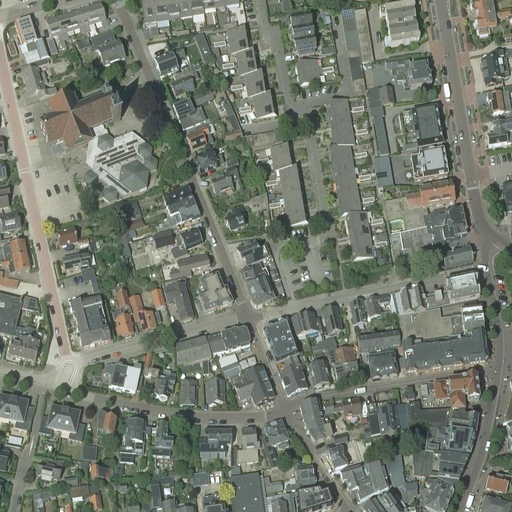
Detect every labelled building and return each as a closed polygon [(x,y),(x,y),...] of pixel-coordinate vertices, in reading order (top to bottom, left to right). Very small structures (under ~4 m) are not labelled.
[(164,0),(163,0),(152,2),(156,24),(168,22),(164,0)] [(176,0),(164,0),(168,22),(180,20),(176,0)] [(188,0),(176,0),(180,20),(191,18),(188,0)] [(200,0),(188,0),(191,18),(204,16),(203,11),(200,0)] [(212,0),(200,0),(203,11),(214,10),(212,0)] [(224,0),(212,0),(214,10),(226,8),(224,0)] [(473,5),(471,6),(472,13),(474,12),(475,18),(493,15),(491,2),(491,1),(472,4),(473,5)] [(152,2),(140,4),(144,25),(146,25),(147,31),(145,31),(146,38),(152,37),(152,41),(159,40),(158,36),(156,24),(152,2)] [(100,5),(89,9),(94,26),(100,24),(102,29),(107,27),(100,5)] [(386,10),(383,10),(386,27),(387,27),(388,31),(387,32),(390,48),(415,44),(418,43),(419,41),(419,39),(418,38),(417,37),(413,12),(413,10),(414,9),(413,7),(411,6),(409,6),(392,9),(391,6),(386,7),(386,10)] [(327,8),(321,9),(324,26),(330,25),(327,8)] [(89,9),(78,13),(85,34),(90,33),(88,28),(94,26),(89,9)] [(366,19),(365,11),(353,13),(354,17),(354,21),(366,19)] [(476,23),(474,23),(475,30),(477,30),(477,31),(479,37),(487,36),(486,30),(496,28),(495,20),(511,18),(510,12),(502,13),(493,15),(475,18),(476,23)] [(78,13),(67,16),(73,33),(79,31),(80,36),(85,34),(78,13)] [(353,19),(352,13),(340,15),(341,21),(353,19)] [(291,20),(289,20),(289,21),(288,21),(289,27),(290,26),(291,32),(311,28),(309,17),(307,17),(306,14),(291,17),(291,20)] [(67,16),(56,20),(63,41),(68,40),(66,35),(73,33),(67,16)] [(229,25),(222,26),(222,30),(236,28),(235,24),(239,23),(238,17),(228,18),(229,25)] [(354,25),(353,19),(341,21),(342,27),(354,25)] [(368,28),(366,19),(354,21),(356,30),(368,28)] [(56,20),(45,23),(50,40),(57,38),(59,43),(63,41),(56,20)] [(30,21),(14,26),(21,48),(25,47),(28,54),(36,52),(39,62),(49,59),(43,42),(37,44),(37,43),(30,21)] [(355,32),(354,25),(342,27),(343,34),(355,32)] [(313,40),(311,28),(291,32),(293,44),(313,40)] [(369,37),(368,28),(356,30),(357,39),(369,37)] [(247,30),(226,33),(228,45),(248,41),(247,30)] [(356,38),(355,32),(343,34),(345,40),(356,38)] [(111,34),(91,41),(95,52),(97,51),(103,68),(108,67),(111,68),(114,66),(115,64),(124,61),(118,44),(115,45),(111,34)] [(370,46),(369,37),(357,39),(359,47),(370,46)] [(357,45),(356,38),(345,40),(346,47),(357,45)] [(315,52),(313,40),(293,44),(294,49),(293,49),(294,54),(295,54),(295,56),(297,55),(298,58),(313,55),(313,53),(315,52)] [(248,41),(228,45),(230,56),(235,56),(235,55),(250,53),(248,41)] [(53,42),(47,44),(51,57),(57,55),(53,42)] [(358,52),(357,45),(346,47),(347,53),(358,52)] [(372,54),(370,46),(359,47),(360,56),(372,54)] [(170,55),(153,61),(161,80),(178,73),(174,62),(185,58),(182,50),(170,55)] [(250,53),(235,55),(235,56),(237,66),(257,63),(255,52),(250,53)] [(359,58),(358,52),(347,53),(348,60),(359,58)] [(485,63),(481,63),(484,83),(485,83),(486,87),(494,86),(493,82),(503,80),(500,61),(508,59),(507,52),(493,54),(493,55),(484,57),(485,63)] [(372,54),(360,56),(361,65),(373,63),(372,54)] [(30,72),(21,74),(25,86),(45,80),(43,75),(39,76),(37,69),(48,66),(47,60),(39,62),(28,66),(30,72)] [(407,60),(385,63),(386,72),(391,72),(392,79),(395,78),(396,84),(403,83),(404,91),(409,91),(431,88),(429,78),(428,74),(427,75),(426,66),(408,69),(407,60)] [(316,62),(295,66),(297,77),(318,74),(316,62)] [(257,63),(237,66),(239,78),(243,77),(259,74),(257,63)] [(93,68),(82,72),(84,79),(96,75),(93,68)] [(176,84),(170,86),(175,99),(194,92),(191,85),(198,82),(195,73),(200,71),(199,68),(173,78),(176,84)] [(243,77),(245,88),(265,85),(264,73),(259,74),(243,77)] [(318,74),(297,77),(299,89),(320,85),(318,74)] [(45,80),(25,86),(29,98),(37,96),(39,102),(56,96),(54,90),(45,93),(43,86),(47,85),(45,80)] [(265,85),(245,88),(247,100),(252,99),(267,96),(265,85)] [(369,111),(381,108),(393,107),(390,89),(366,93),(369,111)] [(213,100),(209,91),(193,98),(196,107),(213,100)] [(45,121),(38,124),(48,149),(49,148),(53,158),(66,153),(66,154),(88,145),(86,162),(89,164),(92,167),(92,175),(84,178),(83,186),(89,191),(88,199),(95,204),(102,201),(108,206),(146,191),(148,175),(156,172),(157,163),(150,159),(152,150),(139,140),(131,143),(132,139),(128,136),(113,142),(106,137),(102,127),(112,123),(113,125),(114,124),(118,123),(120,122),(119,120),(118,116),(118,117),(117,115),(115,115),(113,108),(110,102),(111,101),(110,99),(111,99),(109,95),(109,96),(108,94),(107,95),(106,94),(103,96),(101,97),(102,99),(81,107),(78,102),(75,103),(73,98),(48,108),(50,113),(43,117),(45,121)] [(267,96),(252,99),(254,110),(274,107),(272,95),(267,96)] [(499,95),(487,97),(488,104),(490,104),(493,116),(503,114),(507,113),(506,106),(501,107),(499,95)] [(188,101),(172,108),(179,123),(182,130),(184,132),(193,128),(192,126),(194,125),(195,127),(205,123),(200,111),(198,112),(196,107),(193,98),(187,101),(188,101)] [(346,102),(326,105),(328,116),(348,113),(346,102)] [(274,107),(254,110),(256,121),(276,118),(274,107)] [(383,118),(381,108),(369,111),(371,121),(381,119),(383,118)] [(435,110),(398,117),(404,155),(417,153),(416,151),(441,147),(435,110)] [(348,113),(328,116),(330,128),(350,124),(348,113)] [(233,115),(218,121),(219,123),(226,120),(234,134),(225,136),(227,143),(242,138),(240,132),(233,115)] [(387,153),(382,123),(372,125),(377,155),(387,153)] [(511,123),(492,127),(494,138),(487,139),(489,149),(511,144),(511,140),(511,134),(511,133),(511,123)] [(350,124),(330,128),(332,139),(352,135),(350,124)] [(194,137),(185,140),(191,154),(213,145),(209,136),(207,137),(205,132),(204,128),(192,133),(194,137)] [(280,132),(273,133),(273,134),(275,146),(282,144),(280,132)] [(332,139),(334,150),(349,148),(354,147),(352,135),(332,139)] [(290,147),(270,150),(271,162),(292,159),(290,147)] [(334,150),(329,151),(331,162),(351,159),(349,148),(334,150)] [(442,152),(409,158),(414,182),(420,181),(421,182),(423,182),(447,178),(442,152)] [(211,154),(195,161),(201,175),(217,168),(224,165),(220,157),(214,160),(211,154)] [(292,159),(271,162),(273,174),(278,173),(278,172),(294,170),(294,169),(292,159)] [(351,159),(331,162),(333,174),(353,170),(351,159)] [(393,188),(387,159),(376,161),(377,168),(378,175),(380,183),(381,190),(393,188)] [(236,160),(226,164),(228,170),(232,168),(238,166),(236,160)] [(219,180),(210,184),(215,197),(232,190),(230,184),(234,183),(231,175),(235,174),(232,168),(228,170),(225,171),(228,177),(227,177),(226,175),(219,178),(219,180)] [(257,174),(255,169),(254,169),(248,171),(250,177),(257,174)] [(278,172),(278,173),(280,184),(300,181),(298,169),(294,169),(294,170),(278,172)] [(353,170),(333,174),(335,185),(355,181),(353,170)] [(300,181),(280,184),(282,195),(302,192),(300,181)] [(355,181),(335,185),(337,196),(357,193),(355,181)] [(420,197),(384,203),(388,222),(401,219),(401,220),(427,214),(426,210),(454,205),(450,185),(419,191),(420,197)] [(511,185),(502,187),(506,213),(509,212),(511,212),(511,213),(511,185)] [(0,211),(8,209),(5,199),(9,198),(7,188),(0,189),(0,211)] [(186,189),(161,199),(166,210),(169,208),(191,199),(186,189)] [(302,192),(282,195),(284,206),(304,203),(302,192)] [(357,193),(337,196),(339,208),(359,204),(357,193)] [(265,196),(251,202),(253,207),(259,205),(260,212),(267,211),(265,196)] [(191,199),(169,208),(172,216),(182,212),(183,214),(195,210),(191,199)] [(304,203),(284,206),(286,218),(306,214),(304,203)] [(128,204),(115,209),(122,226),(134,221),(128,204)] [(359,204),(339,208),(340,219),(345,218),(361,215),(359,204)] [(233,219),(225,222),(230,234),(244,228),(239,216),(243,214),(240,208),(230,212),(233,219)] [(182,212),(172,216),(176,226),(191,220),(192,223),(199,220),(195,210),(183,214),(182,212)] [(438,212),(432,214),(432,216),(433,216),(434,219),(434,220),(435,226),(444,224),(444,227),(447,227),(447,229),(453,227),(453,226),(455,226),(455,225),(463,223),(461,211),(460,211),(439,216),(438,212)] [(306,214),(286,218),(288,229),(308,226),(306,214)] [(361,215),(345,218),(347,229),(367,226),(365,214),(361,215)] [(406,235),(390,238),(395,264),(427,257),(433,256),(430,236),(435,235),(435,239),(438,238),(439,244),(445,242),(445,243),(459,240),(458,238),(466,237),(465,233),(465,232),(465,231),(467,230),(466,224),(464,224),(463,223),(455,225),(455,226),(453,226),(453,227),(447,229),(447,227),(444,227),(444,224),(435,226),(434,220),(434,219),(433,216),(432,216),(427,217),(427,214),(401,220),(403,220),(406,235)] [(17,217),(0,220),(0,224),(2,235),(20,231),(17,217)] [(137,229),(135,223),(125,226),(120,228),(122,234),(127,232),(137,229)] [(367,226),(347,229),(349,241),(369,237),(367,226)] [(74,232),(56,236),(59,249),(76,245),(77,251),(88,248),(87,240),(76,242),(74,232)] [(112,240),(109,241),(110,245),(113,244),(115,244),(117,250),(120,249),(121,254),(119,255),(120,259),(123,259),(131,256),(128,245),(132,244),(131,241),(135,240),(133,233),(119,237),(112,239),(112,240)] [(176,238),(175,240),(178,247),(177,248),(179,254),(185,251),(185,252),(201,246),(196,233),(185,237),(184,235),(176,238)] [(170,234),(153,239),(156,251),(174,246),(170,234)] [(369,237),(349,241),(351,252),(371,248),(369,237)] [(2,254),(4,262),(4,263),(26,258),(23,243),(9,247),(3,249),(4,254),(2,254)] [(241,249),(236,251),(240,263),(244,262),(246,267),(269,258),(265,248),(256,252),(254,245),(241,250),(241,249)] [(371,248),(351,252),(353,263),(373,260),(371,248)] [(433,256),(427,257),(431,274),(472,265),(469,248),(433,256)] [(80,272),(81,274),(91,271),(87,257),(78,259),(78,258),(62,262),(64,273),(79,270),(80,272)] [(171,283),(184,280),(190,279),(189,273),(208,269),(205,257),(176,264),(178,272),(169,275),(171,283)] [(4,262),(0,263),(2,269),(7,267),(9,275),(15,274),(15,275),(30,272),(26,258),(4,263),(4,262)] [(259,267),(240,275),(245,286),(253,307),(256,308),(265,305),(266,306),(270,305),(270,303),(272,302),(263,279),(267,278),(265,272),(261,273),(259,267)] [(91,271),(81,274),(83,284),(89,282),(94,301),(81,305),(81,307),(79,307),(79,305),(70,308),(81,352),(112,343),(109,330),(104,332),(98,311),(101,311),(98,299),(100,298),(93,271),(91,271)] [(2,278),(1,286),(17,290),(19,282),(2,278)] [(204,296),(198,299),(204,315),(216,310),(217,312),(232,305),(225,291),(223,292),(221,288),(216,278),(199,285),(204,296)] [(387,298),(389,309),(391,319),(398,317),(399,319),(425,313),(477,302),(477,300),(479,300),(475,278),(444,285),(447,300),(441,301),(440,295),(437,296),(434,296),(434,297),(423,299),(421,290),(400,295),(387,298)] [(184,280),(171,283),(161,286),(167,305),(175,303),(180,324),(192,321),(183,287),(186,286),(184,280)] [(119,313),(111,316),(114,323),(116,323),(117,330),(115,330),(117,335),(121,334),(122,340),(132,337),(130,329),(132,329),(129,319),(132,319),(125,293),(115,296),(119,311),(119,313)] [(0,336),(12,339),(19,310),(21,304),(0,298),(0,336)] [(387,298),(366,302),(369,318),(370,320),(380,318),(381,322),(384,322),(383,317),(380,317),(379,310),(384,309),(384,310),(389,309),(387,298)] [(21,304),(19,310),(38,315),(36,302),(23,299),(21,304)] [(362,303),(349,305),(354,328),(366,326),(365,319),(369,318),(366,302),(362,303)] [(439,311),(397,320),(400,347),(464,339),(483,336),(484,336),(481,309),(460,311),(461,318),(440,321),(439,311)] [(336,310),(322,314),(328,336),(342,332),(336,310)] [(143,311),(137,313),(138,317),(137,317),(142,335),(155,331),(151,316),(145,318),(144,315),(143,311)] [(312,316),(302,319),(306,336),(322,332),(319,320),(314,321),(312,316)] [(292,326),(287,327),(292,343),(297,342),(296,339),(306,336),(302,319),(291,321),(292,326)] [(286,325),(263,334),(275,368),(279,366),(298,359),(292,343),(287,327),(286,325)] [(9,351),(8,356),(8,358),(21,361),(29,330),(25,329),(22,341),(19,340),(18,345),(11,344),(9,351)] [(29,330),(21,361),(34,365),(37,357),(39,353),(38,353),(38,350),(37,350),(39,345),(32,343),(33,340),(32,340),(34,331),(29,330)] [(244,330),(225,335),(230,353),(249,347),(244,330)] [(360,355),(368,354),(368,360),(367,360),(371,382),(380,380),(387,379),(397,378),(393,356),(389,357),(388,351),(400,350),(397,334),(357,339),(360,355)] [(225,335),(204,341),(209,358),(230,353),(225,335)] [(464,339),(400,347),(405,377),(416,375),(429,373),(429,374),(441,372),(441,371),(450,370),(450,371),(462,369),(468,368),(484,366),(487,363),(483,336),(464,339)] [(335,340),(324,342),(327,352),(327,355),(338,353),(335,340)] [(209,358),(204,341),(174,349),(174,355),(175,370),(201,364),(207,362),(210,361),(209,358)] [(338,353),(327,355),(328,356),(330,366),(333,365),(338,388),(359,383),(356,366),(352,350),(351,350),(338,353)] [(152,355),(137,359),(138,364),(146,362),(144,370),(148,371),(152,355)] [(234,357),(218,363),(225,380),(241,374),(234,357)] [(282,375),(278,376),(287,399),(307,391),(298,369),(301,368),(298,359),(279,366),(282,375)] [(325,364),(317,366),(319,374),(318,374),(322,388),(330,386),(325,364)] [(106,370),(104,377),(110,378),(108,384),(109,384),(108,389),(111,390),(115,391),(116,393),(120,394),(121,392),(123,393),(127,373),(121,371),(122,366),(117,365),(116,366),(115,369),(111,368),(106,370)] [(319,374),(317,366),(308,368),(313,390),(322,388),(318,374),(319,374)] [(127,373),(123,393),(134,395),(135,392),(136,390),(138,379),(140,370),(134,368),(133,374),(127,373)] [(262,370),(232,381),(234,386),(233,387),(240,403),(251,399),(254,408),(274,400),(262,370)] [(149,372),(147,379),(150,379),(148,391),(151,392),(150,397),(158,399),(162,381),(157,380),(158,374),(149,372)] [(162,381),(158,399),(160,402),(163,403),(167,401),(168,395),(171,396),(175,378),(169,377),(168,382),(162,381)] [(448,383),(428,386),(429,393),(434,392),(435,403),(446,401),(449,400),(449,398),(451,411),(461,411),(460,398),(465,397),(466,403),(478,401),(478,398),(477,393),(476,380),(464,381),(448,383)] [(179,382),(178,407),(195,407),(195,383),(179,382)] [(221,383),(207,383),(209,407),(215,407),(215,405),(224,405),(223,386),(221,386),(221,383)] [(406,398),(402,398),(402,403),(414,402),(413,398),(412,398),(411,390),(405,391),(406,398)] [(509,423),(503,425),(504,428),(511,425),(511,394),(511,395),(511,403),(509,404),(511,412),(506,414),(509,423)] [(0,420),(9,423),(13,402),(8,401),(8,399),(1,397),(1,399),(0,398),(0,420)] [(17,403),(13,402),(9,423),(15,424),(14,430),(28,433),(31,420),(23,418),(26,404),(25,404),(25,402),(18,401),(17,403)] [(342,406),(332,408),(333,414),(342,413),(344,419),(360,417),(357,402),(341,404),(342,406)] [(317,403),(299,407),(306,435),(308,434),(315,444),(324,441),(331,439),(328,429),(327,426),(323,427),(317,403)] [(369,431),(363,432),(364,441),(381,438),(408,434),(405,406),(400,407),(396,410),(395,403),(366,408),(368,420),(367,420),(369,431)] [(418,404),(405,406),(408,434),(427,430),(475,436),(477,418),(463,416),(464,411),(461,411),(451,411),(419,413),(418,404)] [(332,405),(323,407),(324,416),(333,415),(333,414),(332,408),(332,405)] [(61,433),(65,413),(60,411),(60,410),(53,408),(53,410),(51,410),(48,424),(40,422),(37,435),(50,438),(51,431),(61,433)] [(70,412),(69,414),(65,413),(61,433),(69,435),(67,442),(80,444),(83,431),(75,429),(78,415),(76,415),(77,413),(70,412)] [(98,426),(95,440),(104,441),(105,437),(112,438),(114,437),(115,432),(114,430),(116,422),(115,421),(113,419),(100,416),(98,417),(97,424),(98,426)] [(119,455),(118,464),(132,465),(133,456),(132,456),(132,444),(143,445),(143,436),(149,437),(150,430),(144,429),(144,425),(126,424),(124,455),(119,455)] [(267,439),(261,442),(264,452),(277,447),(279,451),(288,448),(287,443),(280,424),(264,430),(267,439)] [(150,449),(150,458),(151,458),(150,479),(160,479),(160,472),(160,470),(155,470),(156,458),(168,459),(169,451),(171,451),(172,441),(166,440),(167,427),(156,426),(155,450),(150,449)] [(427,430),(424,453),(461,459),(462,455),(467,455),(475,436),(427,430)] [(237,453),(237,466),(258,464),(257,451),(259,451),(258,443),(255,443),(254,431),(241,433),(243,452),(237,453)] [(204,433),(204,448),(217,448),(217,433),(204,433)] [(217,448),(217,455),(225,455),(225,448),(230,448),(230,434),(217,433),(217,448)] [(345,435),(333,438),(335,445),(347,442),(345,435)] [(338,451),(328,454),(334,471),(362,462),(355,441),(337,447),(338,451)] [(0,444),(0,471),(4,472),(5,468),(7,468),(11,453),(1,451),(2,445),(0,444)] [(424,453),(411,451),(413,477),(437,481),(437,482),(452,489),(465,459),(461,459),(424,453)] [(358,492),(359,495),(356,496),(355,498),(356,503),(359,504),(388,489),(384,478),(403,473),(398,456),(364,467),(367,477),(362,479),(358,468),(339,474),(342,483),(346,482),(349,493),(357,490),(358,492)] [(272,460),(268,462),(272,472),(281,469),(280,463),(272,460)] [(37,477),(58,482),(63,463),(55,463),(53,469),(39,466),(39,467),(37,467),(36,471),(38,472),(37,477)] [(305,468),(293,469),(295,481),(312,478),(312,477),(311,470),(305,470),(305,468)] [(231,470),(232,480),(240,479),(239,469),(231,470)] [(108,471),(90,472),(91,483),(111,482),(111,483),(115,483),(115,481),(116,481),(115,472),(108,472),(108,471)] [(221,472),(190,476),(191,489),(208,487),(208,482),(222,480),(221,472)] [(402,474),(390,478),(394,491),(395,501),(407,499),(408,506),(414,505),(413,500),(417,499),(416,493),(417,492),(416,485),(405,486),(402,474)] [(489,476),(485,490),(500,494),(504,496),(507,487),(509,488),(511,480),(502,477),(501,479),(489,476)] [(240,479),(232,480),(228,481),(232,511),(262,511),(257,477),(240,479)] [(268,478),(263,479),(266,499),(264,499),(265,507),(271,506),(271,511),(285,511),(284,504),(277,505),(277,501),(275,502),(274,493),(281,492),(280,483),(269,485),(268,478)] [(296,486),(286,488),(287,493),(308,490),(308,487),(313,487),(316,484),(315,480),(312,478),(295,481),(296,486)] [(76,479),(63,481),(64,489),(77,488),(81,487),(79,479),(76,479)] [(162,505),(159,486),(159,480),(146,482),(149,501),(150,511),(162,510),(162,511),(176,511),(175,504),(162,505)] [(424,486),(422,491),(431,495),(441,499),(450,502),(452,496),(451,492),(428,482),(426,486),(424,486)] [(81,497),(82,499),(88,498),(87,488),(67,490),(68,498),(81,497)] [(422,491),(415,507),(425,511),(445,511),(450,502),(441,499),(431,495),(422,491)] [(53,492),(41,494),(42,503),(48,502),(47,499),(53,498),(53,492)] [(317,492),(295,496),(296,511),(325,511),(331,510),(332,507),(331,503),(327,493),(319,496),(317,492)] [(202,504),(201,505),(201,507),(209,507),(209,510),(210,510),(210,511),(222,511),(222,509),(220,497),(216,498),(216,496),(212,497),(212,498),(202,500),(202,504)] [(100,497),(90,499),(91,511),(97,511),(102,511),(100,497)] [(375,502),(381,511),(393,511),(383,498),(380,499),(375,502)] [(483,499),(482,504),(483,507),(482,510),(491,511),(511,511),(511,506),(500,503),(485,499),(485,500),(483,499)] [(381,511),(375,502),(362,511),(363,511),(381,511)]
